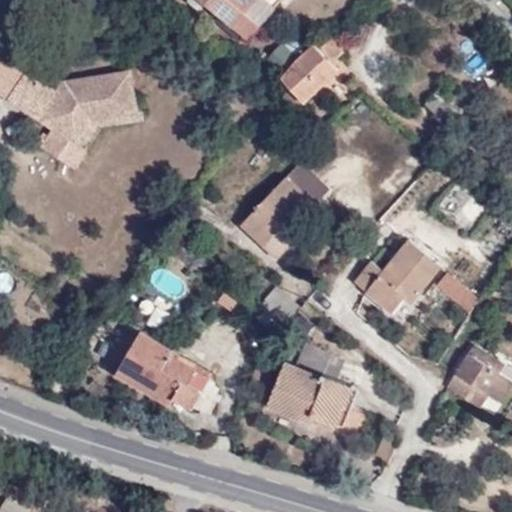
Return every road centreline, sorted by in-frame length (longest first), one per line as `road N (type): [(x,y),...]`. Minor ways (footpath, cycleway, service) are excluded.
road 1 (unknown): [(384,511),(427,407),(424,387),(216,227)]
road 2 (primary): [(191,474),(0,412)]
road 3 (primary): [(321,511),(191,474)]
